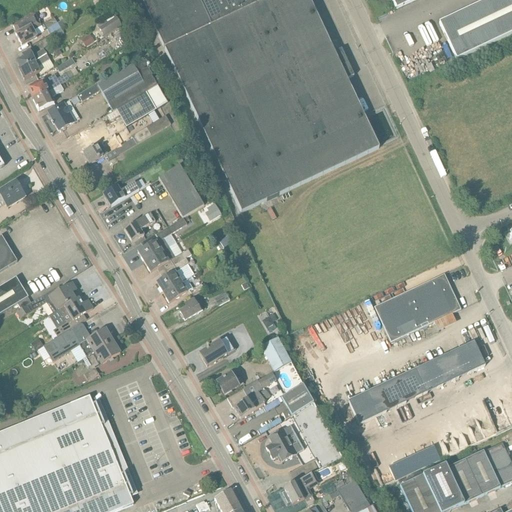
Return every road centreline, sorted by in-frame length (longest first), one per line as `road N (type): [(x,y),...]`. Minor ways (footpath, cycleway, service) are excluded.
road 1 (tertiary): [(253,511),(0,79)]
road 2 (unclassified): [(461,236),(351,0)]
